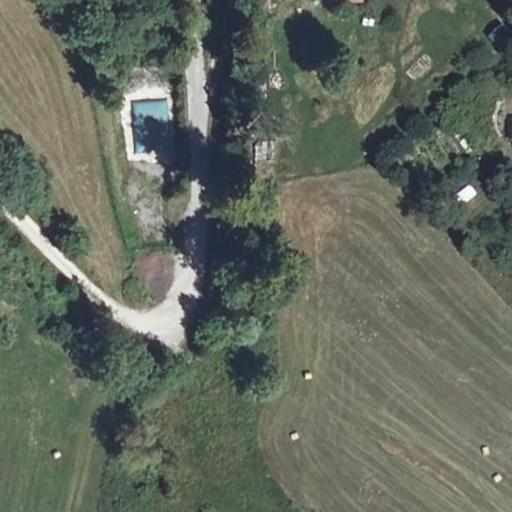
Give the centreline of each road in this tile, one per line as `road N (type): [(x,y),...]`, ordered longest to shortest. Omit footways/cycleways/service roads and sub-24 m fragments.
road 1 (track): [(198,209),(184,318),(145,327),(79,282),(0,196)]
road 2 (unclassified): [(198,0),(198,209)]
road 3 (track): [(145,327),(136,352),(101,388),(63,511)]
road 4 (track): [(198,135),(222,93),(222,0)]
